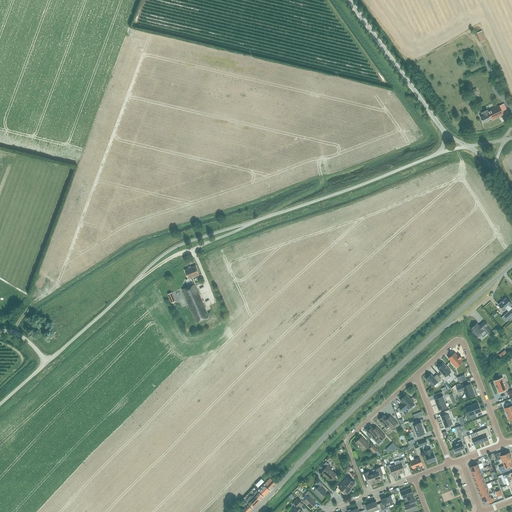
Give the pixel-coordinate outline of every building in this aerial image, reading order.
[(477,33),(481,42),(486,40),(482,31),(477,33)] [(492,120),(504,115),(499,106),(488,111),(487,110),(481,113),(483,116),(481,117),(483,122),(491,119),(492,120)] [(196,266),(185,270),(189,279),(199,275),(196,266)] [(208,318),(195,286),(194,284),(182,289),(196,323),(208,318)] [(177,299),(182,304),(186,300),(181,295),(177,299)] [(509,311),(504,315),(508,320),(511,315),(511,307),(510,306),(511,304),(511,303),(506,298),(498,305),(504,311),(507,309),(509,311)] [(477,323),(471,329),(477,336),(480,334),(482,336),(486,333),(488,335),(492,332),(487,326),(488,325),(485,322),(479,326),(477,323)] [(460,359),(462,358),(458,355),(457,356),(455,353),(449,358),(457,367),(463,362),(460,359)] [(445,382),(451,377),(448,374),(451,371),(444,363),(438,368),(442,373),(439,376),(442,379),(445,382)] [(434,377),(431,374),(426,379),(433,387),(438,382),(439,382),(441,380),(437,375),(434,377)] [(499,393),(507,389),(503,378),(494,381),(499,393)] [(470,384),(465,386),(462,387),(461,385),(458,386),(456,387),(458,392),(464,390),(467,398),(475,395),(473,390),(472,388),(470,384)] [(408,409),(414,404),(406,395),(400,400),(403,403),(399,407),(403,411),(407,408),(408,409)] [(443,396),(435,399),(439,410),(447,407),(443,396)] [(468,412),(465,413),(468,421),(476,417),(475,414),(481,411),(478,403),(466,407),(468,412)] [(441,416),(445,427),(453,424),(451,419),(453,419),(449,410),(443,412),(444,415),(441,416)] [(384,415),(379,420),(381,423),(381,424),(382,425),(383,425),(386,428),(388,425),(391,428),(396,426),(398,424),(391,417),(389,419),(388,420),(387,418),(384,415)] [(418,423),(417,420),(409,423),(413,431),(423,427),(421,422),(418,423)] [(386,437),(380,430),(376,427),(374,429),(372,427),(367,432),(369,434),(367,435),(370,438),(372,437),(374,439),(376,441),(379,438),(382,440),(386,437)] [(424,437),(422,434),(426,433),(423,427),(413,431),(415,437),(416,437),(418,440),(424,437)] [(487,427),(477,431),(481,443),(488,440),(487,436),(490,435),(487,427)] [(477,431),(467,435),(470,442),(473,441),(474,445),(481,443),(477,431)] [(356,442),(363,450),(369,445),(366,441),(366,442),(364,440),(365,440),(362,437),(356,442)] [(465,449),(461,439),(457,441),(458,443),(452,445),(455,453),(465,449)] [(425,451),(426,455),(428,463),(436,460),(433,452),(432,453),(431,449),(425,451)] [(502,459),(503,462),(511,458),(511,457),(510,452),(503,455),(502,452),(494,455),(497,461),(502,459)] [(410,461),(413,469),(423,465),(420,457),(410,461)] [(511,465),(511,458),(503,462),(504,465),(499,467),(501,473),(509,470),(508,467),(511,465)] [(406,468),(403,459),(399,461),(399,460),(395,462),(396,465),(399,474),(403,473),(403,472),(405,471),(404,469),(406,468)] [(473,463),(474,465),(470,467),(472,472),(480,469),(478,464),(480,464),(479,461),(473,463)] [(322,472),(328,478),(331,481),(337,475),(327,466),(329,464),(326,462),(321,468),(324,470),(322,472)] [(399,474),(396,465),(392,466),(391,464),(386,466),(390,474),(392,473),(393,476),(396,475),(399,474)] [(376,472),(373,473),(377,483),(382,480),(380,475),(383,474),(380,467),(375,469),(376,472)] [(482,474),(480,469),(472,472),(474,477),(482,474)] [(377,483),(373,473),(370,474),(369,471),(364,473),(366,480),(369,479),(371,485),(377,483)] [(511,472),(503,475),(505,479),(507,478),(510,484),(511,483),(511,472)] [(484,479),(482,474),(474,477),(475,482),(484,479)] [(355,484),(348,477),(339,487),(346,494),(355,484)] [(275,484),(270,479),(265,484),(270,489),(275,484)] [(486,484),(484,479),(475,482),(477,487),(486,484)] [(314,491),(321,498),(326,493),(321,487),(323,484),(319,480),(314,485),(317,487),(314,491)] [(488,489),(486,484),(477,487),(479,492),(488,489)] [(264,496),(270,490),(265,485),(260,491),(264,496)] [(411,488),(401,492),(403,498),(404,498),(405,500),(408,499),(414,497),(411,488)] [(490,494),(488,489),(479,492),(481,497),(490,494)] [(253,507),(263,497),(257,490),(254,493),(255,494),(252,497),(251,496),(247,500),(253,507)] [(312,498),(314,496),(310,492),(307,490),(304,493),(308,497),(304,501),(311,508),(316,503),(312,498)] [(491,498),(490,494),(481,497),(483,502),(488,500),(489,503),(494,501),(493,498),(491,498)] [(391,495),(386,497),(389,505),(394,504),(395,505),(398,504),(397,504),(396,501),(395,498),(392,499),(391,495)] [(389,505),(386,497),(381,499),(382,503),(380,504),(382,510),(383,510),(384,510),(387,508),(387,506),(389,505)] [(406,511),(410,511),(417,509),(415,504),(417,504),(415,498),(409,501),(410,503),(405,505),(407,509),(405,510),(406,511)] [(302,511),(303,511),(299,508),(303,504),(297,499),(292,504),(295,507),(290,511),(302,511)] [(382,510),(380,504),(380,503),(377,505),(376,501),(371,503),(374,511),(379,509),(380,511),(382,510)] [(242,511),(248,511),(251,509),(245,503),(243,505),(246,508),(242,511)] [(371,511),(374,511),(371,503),(366,505),(367,508),(364,510),(365,511),(371,511)]
